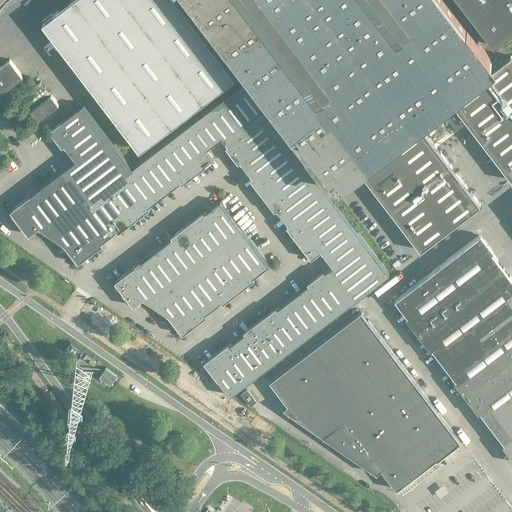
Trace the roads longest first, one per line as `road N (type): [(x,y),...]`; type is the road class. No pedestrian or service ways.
road 1 (unclassified): [(509,484),(371,302),(417,267)]
road 2 (secondary): [(231,449),(0,281)]
road 3 (secondary): [(0,309),(151,511)]
